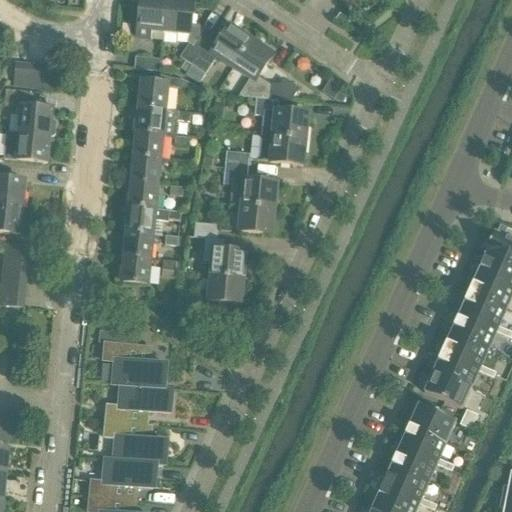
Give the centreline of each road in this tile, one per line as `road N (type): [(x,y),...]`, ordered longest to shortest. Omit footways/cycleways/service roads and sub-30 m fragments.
road 1 (residential): [(189,511),(379,85)]
road 2 (residential): [(62,402),(99,41)]
road 3 (residential): [(306,511),(451,189)]
road 4 (residential): [(379,85),(249,0)]
road 5 (residential): [(451,189),(511,58)]
